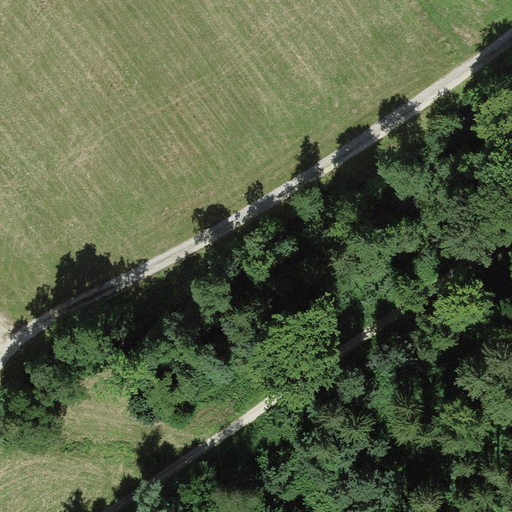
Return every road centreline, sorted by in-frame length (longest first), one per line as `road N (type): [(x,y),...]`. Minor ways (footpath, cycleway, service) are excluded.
road 1 (track): [(511,29),(229,226),(14,338),(0,356)]
road 2 (track): [(108,511),(511,229)]
